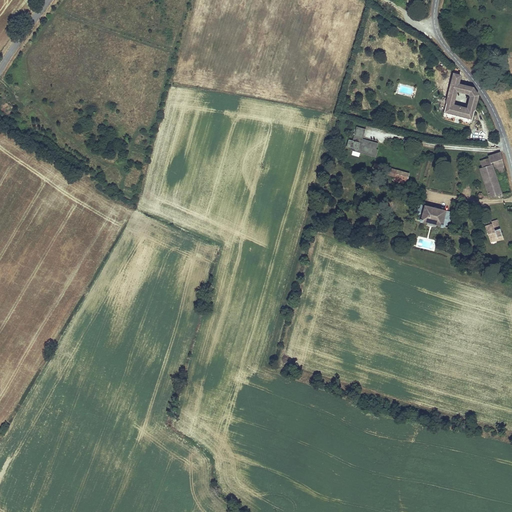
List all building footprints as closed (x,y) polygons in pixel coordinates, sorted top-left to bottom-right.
[(460,81),(462,73),(453,71),(445,101),(446,101),(444,112),(473,119),(479,93),(473,84),(460,81)] [(376,148),(378,143),(362,138),(365,128),(356,126),(352,140),(348,138),(346,146),(351,147),(351,150),(376,157),(378,149),(376,148)] [(505,170),(500,151),(488,155),(488,157),(479,160),(481,166),(479,167),(488,195),(503,195),(496,173),(505,170)] [(377,164),(376,171),(394,176),(408,180),(410,173),(377,164)] [(408,180),(394,176),(393,181),(407,185),(408,180)] [(453,210),(424,203),(423,208),(420,209),(419,212),(421,215),(420,218),(445,225),(446,221),(450,222),(453,221),(453,218),(452,215),(453,210)] [(503,239),(497,221),(491,223),(491,225),(484,227),(488,239),(493,237),(494,241),(503,239)]
